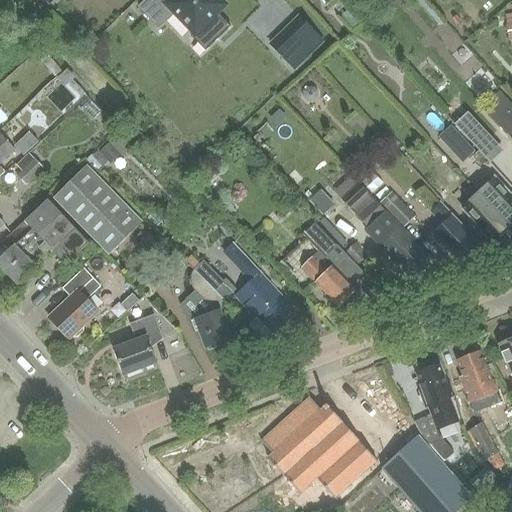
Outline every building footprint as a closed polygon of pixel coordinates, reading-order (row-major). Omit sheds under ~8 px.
[(147,0),(139,8),(151,20),(166,5),(194,34),(191,37),(206,52),(231,27),(218,13),(226,6),(220,0),(147,0)] [(299,17),(269,45),(294,72),(324,44),(299,17)] [(48,54),(39,62),(54,77),(63,69),(48,54)] [(303,91),(302,97),(305,102),(311,103),(315,99),(316,94),(313,89),(307,88),(303,91)] [(511,128),(511,103),(501,91),(483,107),(506,134),(511,128)] [(472,111),(459,123),(495,161),(508,149),(472,111)] [(450,127),(438,139),(452,154),(464,142),(450,127)] [(0,179),(6,174),(0,167),(17,152),(0,133),(0,179)] [(112,145),(122,155),(124,157),(134,148),(122,135),(112,145)] [(122,155),(112,145),(111,143),(101,153),(108,161),(112,164),(122,155)] [(108,161),(101,153),(100,151),(92,159),(100,168),(108,161)] [(43,169),(34,160),(25,167),(20,162),(16,166),(21,172),(16,177),(25,186),(43,169)] [(143,225),(90,166),(54,198),(107,257),(143,225)] [(402,229),(380,206),(379,207),(351,177),(337,191),(344,198),(343,199),(360,218),(370,229),(375,224),(389,239),(380,247),(410,279),(415,275),(418,278),(430,266),(426,262),(430,258),(402,229)] [(511,235),(511,197),(495,179),(477,196),(511,235)] [(380,206),(402,229),(414,218),(392,195),(380,206)] [(501,249),(511,238),(511,235),(477,196),(463,209),(501,249)] [(49,202),(7,240),(15,248),(0,261),(0,266),(18,286),(36,269),(35,268),(52,252),(66,267),(89,245),(49,202)] [(228,202),(221,208),(227,215),(234,209),(228,202)] [(444,226),(434,236),(435,238),(434,239),(440,246),(442,244),(459,262),(479,244),(442,205),(433,214),(444,226)] [(303,270),(339,307),(356,290),(352,286),(364,274),(316,226),(305,236),(321,253),(303,270)] [(253,283),(236,299),(256,320),(259,317),(270,329),(273,325),(278,330),(291,318),(286,313),(292,308),(233,247),(225,255),(239,269),(240,268),(253,283)] [(195,292),(180,306),(196,321),(207,350),(231,341),(223,320),(232,311),(225,303),(237,291),(227,280),(224,282),(204,261),(200,264),(192,255),(185,262),(194,271),(192,275),(191,278),(191,282),(191,286),(193,289),(195,292)] [(73,299),(51,320),(67,337),(96,309),(86,298),(100,285),(82,267),(61,287),(73,299)] [(127,311),(138,302),(132,295),(121,305),(127,311)] [(158,365),(151,346),(163,341),(154,317),(131,326),(137,342),(113,351),(124,378),(158,365)] [(511,337),(502,341),(501,346),(499,346),(511,379),(511,337)] [(478,354),(477,350),(475,349),(465,353),(464,356),(465,359),(457,362),(464,379),(461,380),(474,414),(500,404),(480,353),(478,354)] [(450,396),(453,395),(450,388),(447,389),(439,368),(436,369),(433,367),(428,369),(427,373),(417,377),(423,393),(420,394),(426,410),(429,408),(432,418),(438,433),(455,426),(446,402),(452,400),(450,396)] [(335,500),(376,463),(326,407),(320,412),(310,400),(262,444),(272,455),(268,459),(300,496),(317,480),(335,500)] [(497,452),(481,422),(467,429),(483,459),(497,452)] [(466,511),(467,511),(475,506),(414,437),(380,467),(419,511),(456,511),(462,507),(466,511)] [(440,438),(430,447),(443,462),(454,453),(440,438)] [(504,466),(498,454),(487,460),(491,466),(495,471),(504,466)] [(490,470),(472,486),(482,497),(500,482),(496,478),(490,470)] [(501,483),(486,495),(494,504),(508,492),(501,483)] [(347,502),(355,511),(358,511),(372,500),(362,489),(347,502)]
